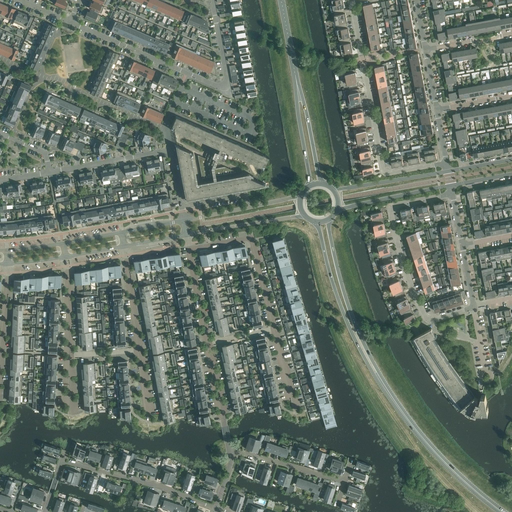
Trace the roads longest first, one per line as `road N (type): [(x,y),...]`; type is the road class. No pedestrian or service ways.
road 1 (primary): [(499,511),(441,460),(375,374),(352,326),(323,223)]
road 2 (residential): [(446,162),(383,173),(351,1)]
road 3 (residential): [(473,306),(426,321),(394,238),(388,206),(451,194)]
road 4 (residential): [(45,511),(61,461),(155,483),(215,508)]
road 5 (primary): [(316,184),(281,0)]
road 6 (residential): [(223,88),(70,22)]
road 7 (residential): [(273,329),(251,238),(188,249)]
road 8 (residential): [(170,149),(50,172)]
